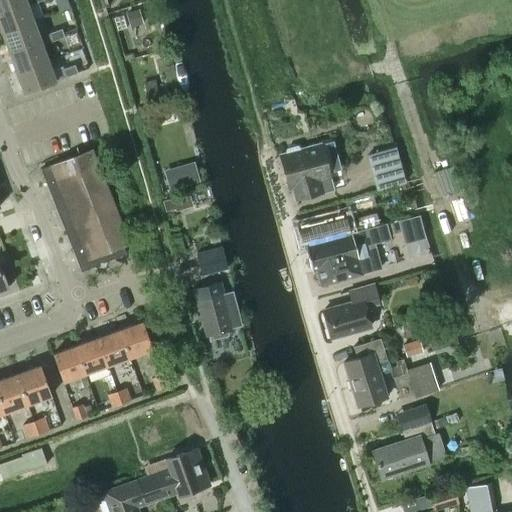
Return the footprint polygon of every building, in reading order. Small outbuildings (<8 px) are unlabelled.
[(0,0),(0,10),(26,1),(25,0),(0,0)] [(0,10),(0,29),(1,32),(33,21),(28,5),(26,1),(0,10)] [(1,32),(8,52),(40,41),(39,36),(33,21),(1,32)] [(61,28),(50,32),(53,40),(64,36),(63,32),(61,28)] [(50,32),(39,36),(40,41),(42,45),(53,40),(50,32)] [(8,52),(15,72),(48,60),(42,45),(40,41),(8,52)] [(23,92),(55,81),(48,60),(15,72),(23,92)] [(63,68),(65,77),(77,72),(74,64),(63,68)] [(287,148),(284,154),(279,155),(288,188),(292,187),(296,199),(333,189),(328,172),(340,168),(332,141),(301,149),(296,145),(287,148)] [(365,153),(374,190),(404,182),(394,146),(365,153)] [(116,247),(129,242),(92,148),(42,168),(63,222),(74,217),(90,258),(103,253),(106,260),(119,255),(116,247)] [(343,200),(347,213),(375,205),(371,192),(343,200)] [(302,244),(311,242),(359,229),(378,224),(375,212),(356,218),(357,219),(346,221),(344,212),(297,225),(302,244)] [(389,238),(385,222),(378,224),(359,229),(311,242),(316,259),(374,244),(373,242),(389,238)] [(313,286),(380,268),(374,244),(316,259),(307,262),(313,286)] [(220,246),(196,253),(202,275),(226,268),(220,246)] [(0,290),(8,287),(5,279),(13,275),(9,264),(1,267),(0,265),(0,290)] [(219,281),(193,289),(197,301),(206,335),(211,334),(213,339),(228,334),(227,329),(232,328),(232,327),(241,324),(232,290),(222,293),(219,281)] [(379,303),(374,283),(347,290),(351,303),(322,310),(330,337),(371,326),(366,306),(379,303)] [(142,320),(119,329),(130,358),(152,349),(142,320)] [(119,329),(97,337),(107,366),(130,358),(119,329)] [(97,337),(75,345),(85,374),(107,366),(97,337)] [(355,357),(342,361),(356,404),(386,395),(377,365),(386,361),(378,337),(351,345),(355,357)] [(404,344),(407,355),(423,351),(420,340),(404,344)] [(52,353),(63,382),(85,374),(75,345),(52,353)] [(40,364),(16,373),(27,404),(51,396),(40,364)] [(16,373),(0,378),(0,401),(4,413),(27,404),(16,373)] [(156,390),(165,386),(161,375),(152,378),(156,390)] [(125,387),(116,391),(121,403),(130,400),(125,387)] [(111,407),(121,403),(116,391),(107,394),(111,407)] [(86,416),(81,403),(71,407),(75,420),(86,416)] [(408,427),(430,420),(424,403),(403,409),(408,427)] [(43,416),(33,420),(38,433),(48,429),(43,416)] [(27,437),(38,433),(33,420),(22,424),(27,437)] [(401,429),(404,440),(372,449),(381,478),(446,458),(438,432),(434,433),(430,420),(408,427),(401,429)] [(0,479),(47,464),(41,447),(18,455),(18,456),(0,462),(0,479)] [(168,490),(170,495),(176,492),(177,495),(209,484),(196,448),(165,459),(167,466),(147,474),(151,486),(166,480),(170,490),(168,490)] [(151,486),(147,474),(100,490),(108,511),(139,511),(138,506),(170,495),(168,490),(170,490),(166,480),(151,486)] [(488,484),(465,488),(468,511),(491,511),(492,511),(488,484)] [(458,502),(454,487),(429,495),(433,509),(458,502)]
